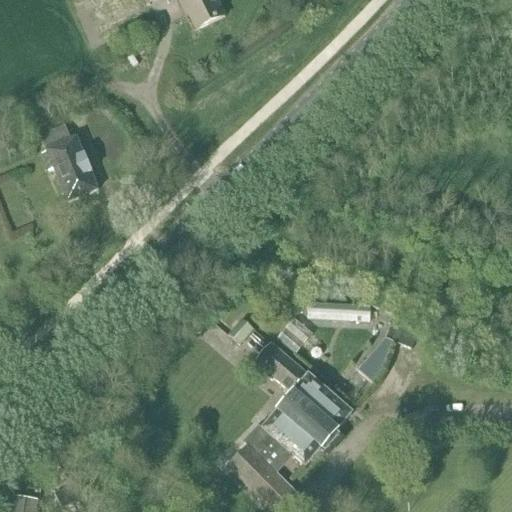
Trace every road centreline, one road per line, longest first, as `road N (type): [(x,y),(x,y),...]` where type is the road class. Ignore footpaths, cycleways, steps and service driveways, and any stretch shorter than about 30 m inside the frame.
road 1 (primary): [(0,429),(422,0)]
road 2 (unknown): [(319,511),(330,470),(368,431),(423,408),(511,401)]
